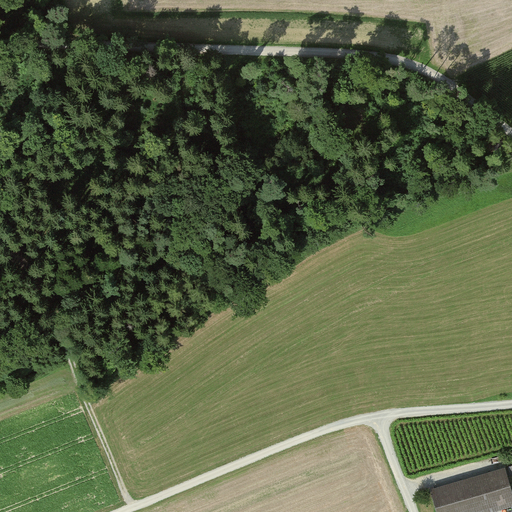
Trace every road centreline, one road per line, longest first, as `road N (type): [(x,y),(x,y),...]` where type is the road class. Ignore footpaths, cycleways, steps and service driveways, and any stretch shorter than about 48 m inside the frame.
road 1 (track): [(511,133),(474,100),(351,60),(0,43)]
road 2 (track): [(134,507),(34,271),(27,260),(0,260)]
road 3 (track): [(381,419),(318,433),(123,511)]
road 4 (track): [(381,419),(511,407)]
